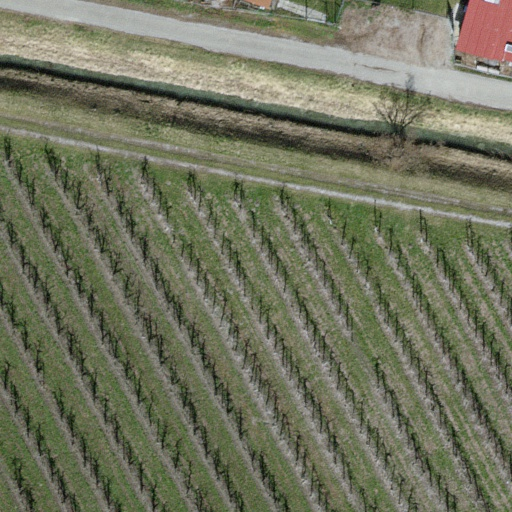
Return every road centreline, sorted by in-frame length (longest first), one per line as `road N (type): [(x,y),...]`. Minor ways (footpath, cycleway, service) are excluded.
road 1 (track): [(511,226),(0,126)]
road 2 (track): [(0,11),(511,100)]
